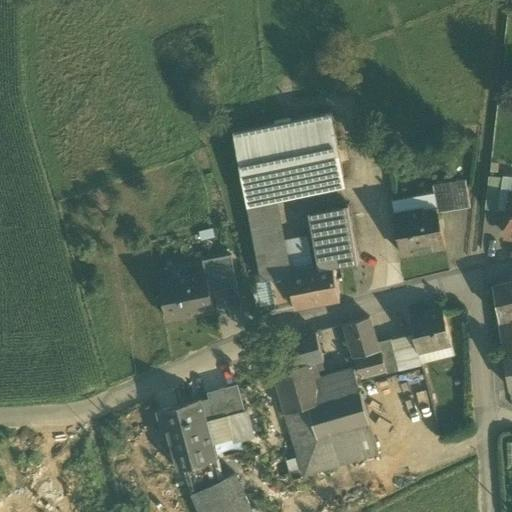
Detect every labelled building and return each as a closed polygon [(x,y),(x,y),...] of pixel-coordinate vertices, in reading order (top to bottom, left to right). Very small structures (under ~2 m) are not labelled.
[(332,114),(262,129),(273,190),(343,177),(332,114)] [(262,129),(234,134),(249,213),(277,208),(273,190),(262,129)] [(503,177),(489,176),(485,208),(499,210),(503,177)] [(465,180),(433,185),(438,213),(440,212),(471,208),(465,180)] [(359,262),(348,205),(316,213),(327,269),(334,267),(359,262)] [(277,208),(249,213),(259,264),(286,258),(277,208)] [(438,213),(425,215),(424,209),(395,214),(402,255),(445,247),(440,212),(438,213)] [(231,255),(203,260),(205,273),(207,272),(209,286),(236,280),(231,255)] [(286,258),(259,264),(262,282),(270,280),(289,276),(286,258)] [(327,269),(289,276),(270,280),(275,311),(295,307),(340,298),(334,267),(327,269)] [(205,273),(160,281),(168,320),(214,311),(209,286),(207,272),(205,273)] [(511,281),(494,286),(501,320),(511,317),(511,281)] [(443,309),(410,318),(418,347),(436,342),(437,347),(452,344),(443,309)] [(369,316),(345,323),(355,357),(379,350),(377,343),(369,316)] [(511,317),(501,320),(499,321),(505,358),(511,356),(511,317)] [(316,332),(278,344),(286,370),(309,363),(325,359),(316,332)] [(391,339),(377,343),(379,350),(380,350),(381,352),(386,369),(384,370),(385,374),(399,370),(391,339)] [(381,352),(355,359),(360,376),(384,370),(386,369),(381,352)] [(286,370),(274,374),(286,415),(308,408),(322,404),(309,363),(286,370)] [(238,385),(208,392),(209,399),(201,402),(207,422),(245,412),(238,385)] [(322,404),(308,408),(318,440),(370,423),(360,392),(322,404)] [(419,394),(396,401),(401,416),(424,410),(419,394)] [(200,399),(157,411),(162,435),(168,433),(178,471),(185,469),(217,460),(207,422),(201,402),(200,399)] [(308,408),(286,415),(300,462),(323,455),(318,440),(308,408)] [(370,423),(318,440),(323,455),(327,469),(379,454),(370,423)] [(323,455),(300,462),(304,476),(327,469),(323,455)] [(217,460),(185,469),(191,495),(224,479),(219,459),(217,460)] [(224,479),(191,495),(199,511),(253,511),(235,474),(224,479)]
